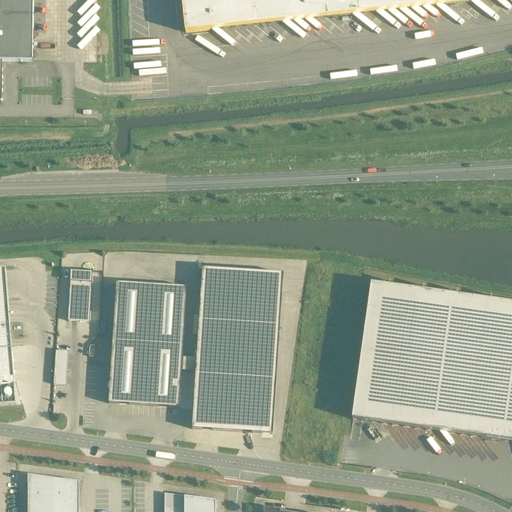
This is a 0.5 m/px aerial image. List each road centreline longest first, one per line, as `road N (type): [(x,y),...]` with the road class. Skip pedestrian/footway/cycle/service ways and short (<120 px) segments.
road 1 (secondary): [(0,188),(448,169)]
road 2 (unclassified): [(494,511),(379,481),(237,463)]
road 3 (unclassified): [(237,463),(0,430)]
